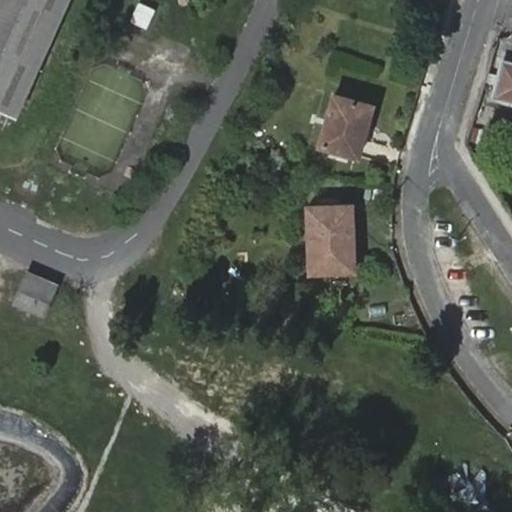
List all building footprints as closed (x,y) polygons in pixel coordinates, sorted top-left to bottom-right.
[(0,0),(0,116),(13,122),(67,0),(0,0)] [(511,64),(502,62),(491,101),(511,106),(511,64)] [(376,108),(332,96),(317,151),(361,163),(376,108)] [(355,206),(303,208),(305,279),(357,277),(355,206)] [(0,278),(11,282),(14,270),(0,266),(0,278)] [(61,284),(26,269),(11,304),(47,318),(61,284)]
